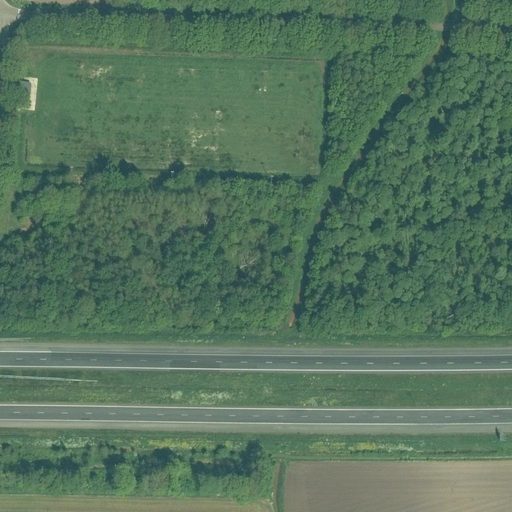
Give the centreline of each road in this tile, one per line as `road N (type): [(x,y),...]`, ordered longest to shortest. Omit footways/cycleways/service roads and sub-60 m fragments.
road 1 (unclassified): [(0,11),(511,31)]
road 2 (motorway): [(0,413),(511,408)]
road 3 (motorway): [(511,355),(0,360)]
